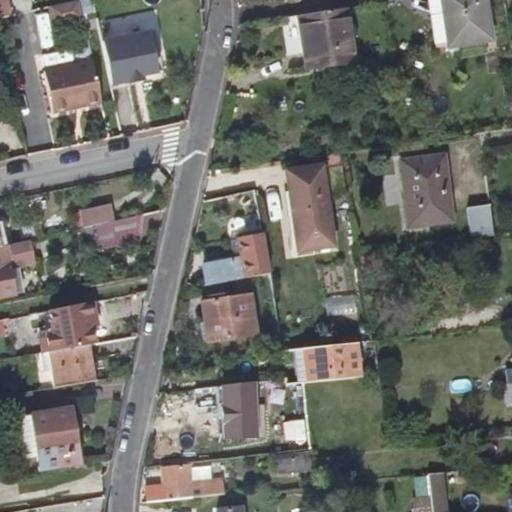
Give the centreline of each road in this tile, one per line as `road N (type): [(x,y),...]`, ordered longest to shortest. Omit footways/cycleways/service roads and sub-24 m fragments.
road 1 (residential): [(114,511),(193,139)]
road 2 (residential): [(0,181),(193,139)]
road 3 (residential): [(193,139),(217,0)]
